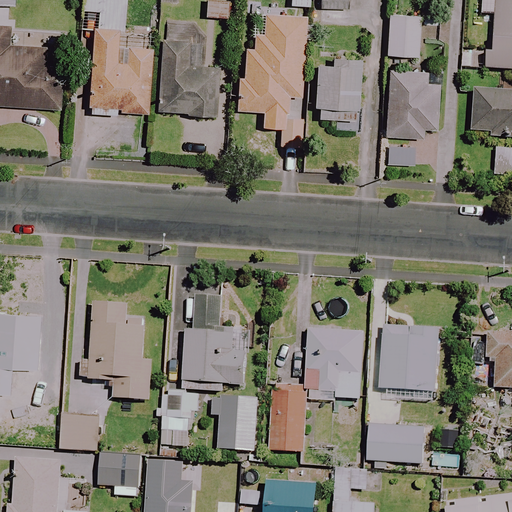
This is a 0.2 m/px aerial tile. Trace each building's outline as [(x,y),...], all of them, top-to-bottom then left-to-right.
[(94,30),(119,32),(124,32),(126,0),(82,0),(82,12),(95,13),(94,30)] [(309,0),(291,0),(291,6),(309,9),(309,0)] [(349,0),(318,0),(317,25),(349,27),(349,0)] [(511,0),(482,0),(482,17),(497,18),(495,54),(487,54),(486,70),(511,71),(511,0)] [(229,2),(206,1),(205,18),(228,19),(229,2)] [(284,11),(257,9),(253,53),(246,53),(244,80),(240,79),(237,113),(287,116),(289,99),(301,99),(307,18),(283,17),(284,11)] [(421,18),(389,17),(388,57),(420,58),(421,18)] [(62,34),(0,29),(0,106),(57,111),(61,52),(62,34)] [(119,32),(94,30),(88,115),(116,117),(117,113),(147,115),(151,51),(133,50),(132,58),(125,58),(125,49),(118,49),(119,32)] [(191,44),(162,42),(158,114),(216,117),(219,69),(189,67),(191,44)] [(360,123),(363,62),(319,60),(315,121),(360,123)] [(390,72),(385,165),(410,167),(412,140),(422,140),(423,130),(435,131),(438,86),(425,86),(426,74),(390,72)] [(511,93),(475,92),(473,137),(511,138),(511,93)] [(302,120),(281,119),(280,148),(301,149),(302,120)] [(511,151),(489,151),(488,179),(511,179),(511,151)] [(183,391),(157,390),(154,447),(190,449),(192,415),(200,416),(202,384),(247,388),(251,333),(220,331),(222,298),(199,297),(196,332),(187,331),(184,380),(183,391)] [(98,303),(93,377),(117,378),(116,398),(150,400),(152,362),(144,361),(147,319),(128,317),(129,305),(98,303)] [(45,312),(0,309),(0,390),(15,392),(16,364),(41,366),(45,312)] [(385,328),(381,390),(386,390),(386,399),(435,402),(439,332),(385,328)] [(364,334),(308,331),(305,388),(275,386),(271,452),(304,454),(306,405),(334,407),(335,400),(361,402),(364,334)] [(511,334),(488,333),(486,363),(496,364),(495,389),(511,390),(511,334)] [(51,404),(53,373),(18,371),(16,402),(51,404)] [(101,447),(102,416),(67,414),(65,444),(101,447)] [(426,430),(370,428),(368,463),(425,465),(426,430)] [(144,460),(99,457),(98,487),(115,488),(114,498),(142,499),(144,460)] [(367,459),(351,458),(350,472),(336,471),(333,511),(375,511),(376,506),(350,504),(351,491),(365,492),(367,459)] [(10,475),(8,511),(68,511),(70,480),(59,479),(60,462),(21,460),(20,475),(10,475)] [(237,511),(238,482),(210,482),(210,511),(237,511)] [(317,511),(319,485),(268,482),(266,511),(317,511)] [(511,511),(511,491),(445,499),(446,511),(511,511)]
